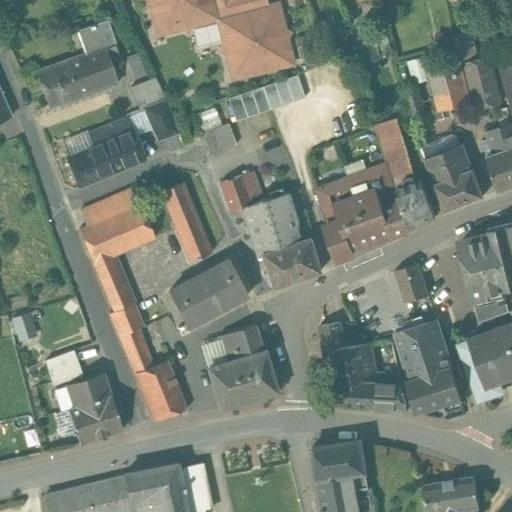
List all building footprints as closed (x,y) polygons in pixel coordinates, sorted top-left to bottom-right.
[(147,0),(157,36),(184,29),(189,32),(192,27),(217,20),(223,45),(220,50),(225,53),(232,80),(294,65),(287,38),(290,33),(285,30),(278,3),(267,5),(266,0),(147,0)] [(69,60),(82,96),(118,83),(112,66),(123,63),(107,19),(77,30),(86,54),(69,60)] [(471,33),(454,37),(457,49),(459,54),(476,49),(474,41),(482,39),(480,30),(471,32),(471,33)] [(313,36),(298,40),(302,55),(317,51),(313,36)] [(333,36),(321,40),(329,63),(341,59),(333,36)] [(315,55),(303,58),(306,68),(318,65),(315,55)] [(511,55),(499,59),(511,106),(511,55)] [(490,56),(464,63),(476,110),(501,104),(490,56)] [(407,62),(412,83),(431,78),(428,68),(426,57),(407,62)] [(82,96),(69,60),(36,71),(49,107),(82,96)] [(461,60),(428,68),(431,78),(439,111),(471,103),(461,60)] [(297,75),(286,79),(293,102),(305,98),(297,75)] [(156,77),(131,87),(140,110),(143,108),(165,100),(156,77)] [(286,79),(274,83),(282,106),(293,102),(286,79)] [(274,83),(263,87),(271,110),(282,106),(274,83)] [(416,83),(402,87),(413,119),(426,116),(416,83)] [(262,87),(251,91),(259,114),(270,110),(262,87)] [(0,91),(0,121),(11,117),(0,91)] [(251,91),(240,95),(247,118),(259,114),(251,91)] [(240,95),(228,99),(236,122),(247,118),(240,95)] [(165,100),(143,108),(157,142),(179,133),(165,100)] [(126,117),(87,133),(93,146),(97,144),(132,130),(126,117)] [(408,160),(395,119),(376,125),(389,166),(408,160)] [(511,122),(501,127),(511,159),(511,122)] [(228,124),(216,128),(224,149),(236,144),(228,124)] [(511,187),(511,159),(501,127),(486,132),(493,154),(487,156),(499,192),(511,187)] [(216,128),(203,133),(211,154),(224,149),(216,128)] [(97,144),(110,174),(144,160),(132,130),(97,144)] [(93,146),(87,133),(65,142),(70,155),(93,146)] [(422,149),(426,160),(463,144),(458,134),(422,149)] [(110,174),(97,144),(93,146),(70,155),(67,157),(79,187),(110,174)] [(463,144),(426,160),(435,185),(473,171),(463,144)] [(408,160),(389,166),(396,189),(404,186),(402,182),(413,178),(408,160)] [(360,174),(382,236),(390,233),(391,236),(410,228),(396,189),(386,164),(360,174)] [(473,171),(435,185),(445,211),(483,197),(473,171)] [(253,172),(220,182),(230,212),(241,208),(260,202),(259,199),(257,199),(256,196),(260,194),(253,172)] [(382,236),(360,174),(337,182),(359,244),(366,242),(373,244),(376,238),(382,236)] [(413,178),(402,182),(404,186),(396,189),(410,228),(436,216),(422,180),(415,182),(413,178)] [(359,244),(337,182),(318,190),(331,225),(324,228),(336,260),(354,254),(352,247),(359,244)] [(213,251),(182,183),(162,192),(193,260),(213,251)] [(133,187),(80,210),(86,225),(140,202),(133,187)] [(260,202),(241,208),(257,257),(263,255),(303,242),(287,193),(260,202)] [(86,225),(79,228),(94,263),(114,254),(154,237),(140,202),(86,225)] [(511,224),(488,230),(489,237),(502,292),(504,292),(511,289),(511,224)] [(489,237),(459,244),(472,299),(473,299),(475,309),(506,301),(504,292),(502,292),(489,237)] [(303,242),(263,255),(273,286),(321,271),(311,239),(303,242)] [(134,303),(114,254),(94,263),(114,311),(133,303),(134,303)] [(228,260),(169,291),(188,327),(247,296),(228,260)] [(418,264),(395,271),(405,303),(429,296),(418,264)] [(506,301),(475,309),(479,324),(509,313),(506,301)] [(114,311),(109,313),(118,336),(138,328),(143,326),(133,303),(114,311)] [(29,312),(11,318),(19,341),(37,335),(29,312)] [(436,321),(396,334),(407,367),(447,354),(436,321)] [(341,322),(320,326),(326,365),(333,363),(339,405),(369,407),(369,381),(378,381),(376,373),(372,343),(344,347),(341,322)] [(511,324),(492,331),(508,377),(511,375),(511,324)] [(229,334),(218,337),(226,361),(208,367),(220,407),(218,408),(219,409),(277,392),(264,350),(263,351),(255,325),(229,333),(229,334)] [(138,328),(118,336),(134,373),(153,365),(138,328)] [(508,377),(492,331),(469,340),(470,341),(471,341),(487,385),(499,380),(508,377)] [(487,385),(471,341),(470,341),(458,345),(478,398),(502,389),(499,380),(487,385)] [(44,360),(53,384),(82,374),(73,350),(44,360)] [(447,354),(407,367),(411,381),(407,382),(417,412),(461,398),(447,354)] [(153,365),(134,373),(154,419),(186,409),(167,360),(153,365)] [(399,374),(376,373),(378,381),(369,381),(369,407),(408,410),(399,374)] [(72,407),(110,395),(103,374),(65,386),(72,407)] [(110,395),(72,407),(68,408),(69,411),(61,413),(65,424),(72,422),(79,444),(122,430),(110,394),(110,395)] [(360,440),(311,449),(317,480),(366,471),(360,440)] [(125,477),(44,495),(48,511),(197,511),(198,511),(211,509),(201,464),(184,468),(184,466),(178,468),(176,462),(124,473),(125,477)] [(366,471),(317,480),(322,511),(376,511),(372,487),(369,488),(366,471)] [(474,477),(424,485),(428,511),(456,511),(467,510),(480,508),(474,477)] [(511,511),(511,501),(510,499),(499,511),(511,511)]
